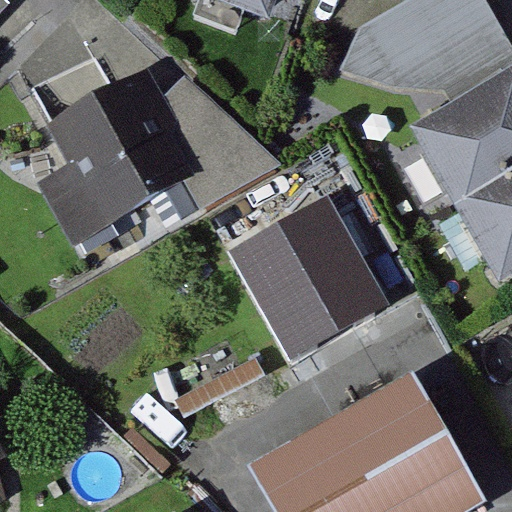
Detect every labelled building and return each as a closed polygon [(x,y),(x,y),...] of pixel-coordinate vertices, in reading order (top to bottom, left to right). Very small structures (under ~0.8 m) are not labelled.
[(179,0),(259,28),(268,0),(179,0)] [(404,138),(446,213),(511,175),(511,86),(508,80),(404,138)] [(124,97),(44,143),(64,179),(34,196),(71,262),(182,199),(124,97)] [(492,293),(511,281),(511,175),(446,213),(492,293)] [(290,361),(377,323),(327,211),(240,249),(290,361)] [(469,511),(399,388),(236,480),(254,511),(469,511)]
